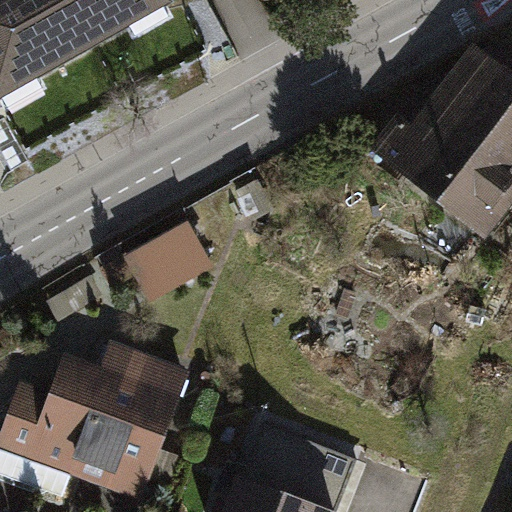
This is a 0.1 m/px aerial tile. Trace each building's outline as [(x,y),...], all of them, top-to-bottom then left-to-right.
[(0,0),(0,103),(161,12),(153,0),(0,0)] [(378,195),(488,267),(511,230),(511,98),(462,66),(378,195)] [(156,290),(220,257),(197,212),(132,245),(156,290)] [(0,461),(0,477),(112,511),(135,511),(165,415),(27,373),(0,461)] [(227,511),(339,511),(358,461),(261,424),(227,511)]
